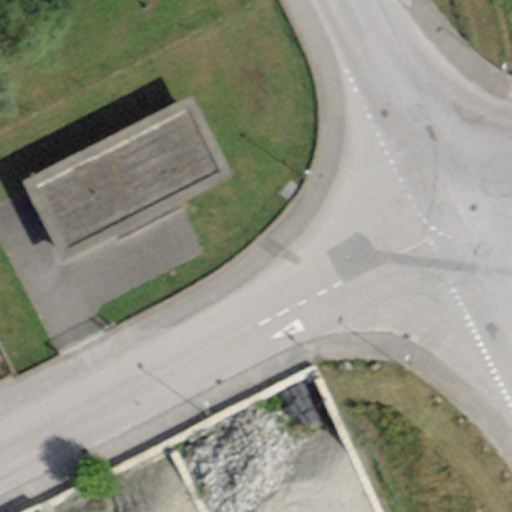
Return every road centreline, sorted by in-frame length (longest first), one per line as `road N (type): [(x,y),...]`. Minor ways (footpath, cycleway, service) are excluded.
road 1 (unclassified): [(452,221),(0,454)]
road 2 (unclassified): [(452,221),(347,0)]
